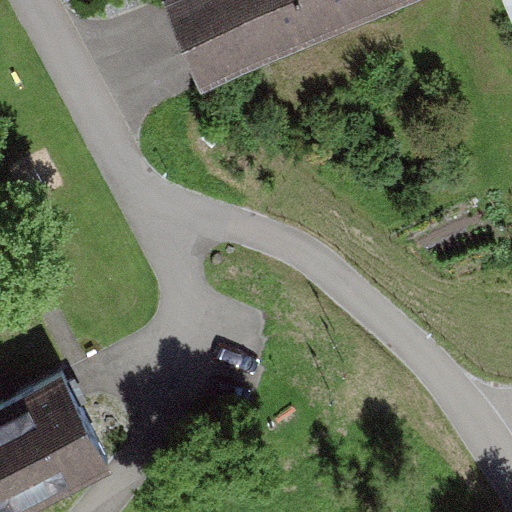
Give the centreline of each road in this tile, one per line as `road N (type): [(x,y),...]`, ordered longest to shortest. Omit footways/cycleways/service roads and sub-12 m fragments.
road 1 (residential): [(135,185),(297,248),(342,279),(454,386),(511,471)]
road 2 (residential): [(100,511),(151,450),(182,377),(183,269),(135,185)]
road 3 (residential): [(135,185),(26,0)]
